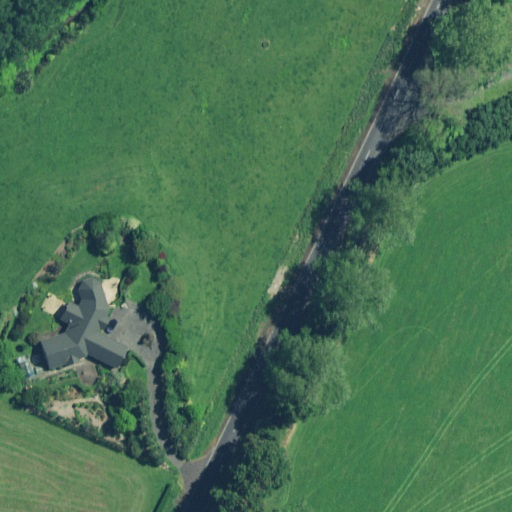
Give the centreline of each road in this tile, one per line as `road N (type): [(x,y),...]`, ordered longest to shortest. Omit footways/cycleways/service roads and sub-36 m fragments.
road 1 (unclassified): [(440,0),(194,511)]
road 2 (unknown): [(386,114),(511,60)]
